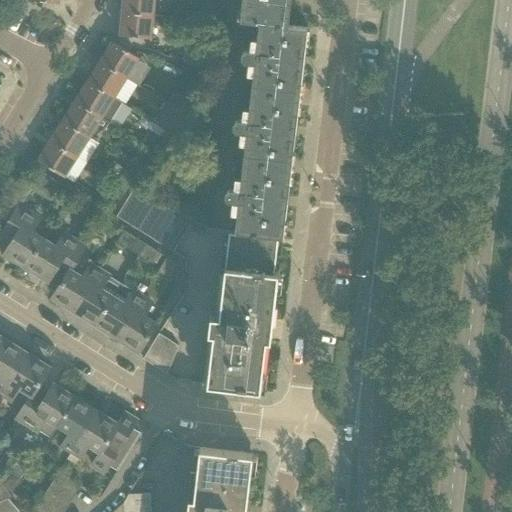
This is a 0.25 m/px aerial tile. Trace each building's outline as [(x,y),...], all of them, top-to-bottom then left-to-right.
[(123,0),(122,12),(152,15),(153,0),(123,0)] [(240,19),(259,22),(279,24),(281,0),(241,0),(241,9),(244,10),(243,18),(240,18),(240,19)] [(199,4),(198,20),(211,21),(212,5),(199,4)] [(152,15),(122,12),(120,35),(149,38),(151,25),(162,26),(163,16),(152,15)] [(211,21),(198,20),(197,34),(210,35),(211,21)] [(242,53),(241,58),(244,61),(254,63),(250,93),(295,98),(298,98),(295,97),(297,83),(300,84),(302,68),(299,68),(300,58),(303,58),(305,43),(302,43),(304,29),(306,29),(307,28),(287,25),(279,24),(259,22),(256,50),(255,51),(246,50),(242,53)] [(112,41),(100,61),(125,77),(138,57),(112,41)] [(180,61),(197,68),(202,54),(184,48),(180,61)] [(100,61),(87,81),(113,97),(125,77),(100,61)] [(185,71),(174,91),(185,97),(197,75),(185,71)] [(87,81),(75,101),(101,117),(109,122),(121,103),(113,97),(87,81)] [(174,91),(166,102),(177,109),(185,97),(174,91)] [(233,123),(233,128),(236,131),(240,131),(246,132),(242,162),(290,168),(290,167),(287,167),(289,153),(291,154),(293,138),(291,138),(292,128),(295,128),(296,113),(293,112),(295,98),(298,99),(298,98),(295,98),(250,93),(247,120),(247,121),(238,120),(233,123)] [(75,101),(63,120),(89,136),(97,141),(109,122),(101,117),(75,101)] [(166,102),(158,117),(168,123),(177,109),(166,102)] [(141,118),(138,124),(146,129),(149,123),(141,118)] [(63,120),(51,140),(76,156),(87,162),(99,142),(89,136),(63,120)] [(149,130),(142,142),(153,149),(160,137),(149,130)] [(76,156),(51,140),(38,161),(63,176),(76,156)] [(142,142),(134,156),(145,162),(153,149),(142,142)] [(226,192),(225,197),(228,200),(231,201),(238,202),(234,231),(274,236),(282,237),(282,236),(279,236),(281,223),(284,223),(285,207),(283,207),(284,197),(287,197),(288,182),(285,182),(287,168),(290,169),(290,168),(242,162),(239,189),(239,190),(230,189),(229,189),(226,192)] [(126,169),(118,181),(128,188),(136,176),(135,175),(126,169)] [(40,171),(29,188),(50,201),(60,184),(40,171)] [(118,181),(113,189),(123,196),(128,188),(118,181)] [(116,217),(172,252),(191,221),(157,203),(134,189),(116,217)] [(5,253),(26,267),(43,240),(31,233),(40,220),(18,206),(0,235),(12,242),(5,253)] [(102,217),(95,228),(110,237),(116,226),(102,217)] [(225,266),(224,267),(270,272),(272,255),(275,255),(275,253),(272,253),(274,236),(234,231),(229,230),(227,242),(228,242),(227,253),(226,253),(226,254),(227,254),(226,266),(225,266)] [(123,231),(116,242),(131,251),(138,239),(123,231)] [(43,240),(26,267),(48,281),(58,265),(69,271),(69,270),(70,271),(85,248),(84,248),(64,235),(55,248),(43,240)] [(145,244),(138,255),(152,264),(159,253),(145,244)] [(166,257),(157,272),(169,279),(170,277),(170,276),(177,266),(177,265),(178,264),(166,257)] [(69,271),(53,296),(75,310),(100,270),(91,265),(82,278),(72,272),(70,271),(69,270),(69,271)] [(270,272),(224,267),(224,268),(226,268),(224,283),(222,283),(222,284),(224,284),(222,294),(221,294),(221,295),(222,295),(221,305),(220,305),(220,306),(221,307),(220,316),(209,315),(207,333),(214,333),(212,344),(211,344),(211,346),(212,346),(211,355),(210,355),(210,357),(211,357),(209,367),(209,368),(210,368),(208,383),(206,383),(206,385),(259,391),(259,389),(256,389),(258,374),(261,374),(261,373),(258,372),(259,359),(262,360),(262,358),(259,358),(261,345),(264,345),(264,344),(262,344),(264,324),(268,324),(268,320),(271,320),(271,319),(268,318),(270,306),(272,306),(273,305),(270,304),(271,291),(274,292),(274,290),(272,290),(273,275),(277,276),(277,273),(270,272)] [(121,284),(109,276),(100,270),(75,310),(96,323),(121,284)] [(134,291),(121,284),(96,323),(117,337),(142,297),(134,291)] [(142,297),(117,337),(138,351),(156,323),(144,316),(152,303),(142,297)] [(158,334),(143,359),(167,374),(178,346),(158,334)] [(0,376),(0,393),(1,395),(27,353),(6,340),(0,349),(0,374),(1,375),(0,376)] [(19,387),(31,394),(34,390),(35,391),(50,367),(27,353),(1,395),(11,400),(19,387)] [(52,435),(59,424),(75,398),(53,384),(45,397),(35,391),(34,390),(31,394),(17,418),(38,431),(40,427),(52,435)] [(62,445),(72,451),(97,411),(75,398),(59,424),(70,431),(62,445)] [(97,411),(72,451),(81,456),(89,443),(101,450),(93,463),(104,471),(109,463),(118,469),(141,433),(132,427),(136,420),(124,413),(117,424),(97,411)] [(241,511),(242,501),(245,501),(246,499),(243,499),(244,486),(247,487),(247,485),(244,485),(246,472),(249,473),(249,471),(246,470),(248,456),(251,456),(252,454),(198,448),(198,450),(200,450),(198,465),(197,465),(197,466),(198,466),(197,476),(196,476),(196,478),(197,478),(196,487),(194,487),(194,489),(196,489),(195,498),(188,498),(186,511),(241,511)] [(17,463),(11,472),(20,478),(27,469),(17,463)] [(59,472),(53,482),(75,496),(81,486),(59,472)] [(0,502),(8,498),(12,497),(0,482),(0,502)] [(53,482),(46,492),(68,506),(75,496),(53,482)] [(46,492),(40,502),(55,511),(64,511),(68,506),(46,492)] [(128,495),(123,502),(123,511),(150,511),(150,494),(128,495)] [(0,511),(19,511),(9,499),(8,498),(0,502),(0,511)] [(55,511),(40,502),(33,511),(55,511)] [(123,511),(123,502),(112,511),(123,511)]
